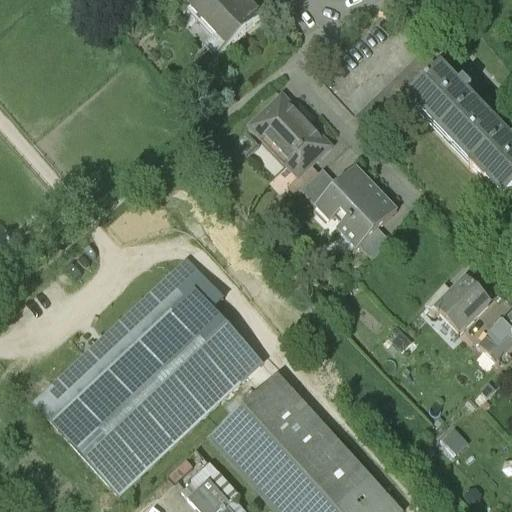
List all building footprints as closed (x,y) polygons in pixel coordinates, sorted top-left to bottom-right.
[(180,0),(175,5),(182,14),(196,0),(180,0)] [(196,0),(182,14),(183,15),(190,9),(215,36),(207,43),(219,56),(263,15),(249,0),(196,0)] [(423,54),(353,120),(370,138),(406,103),(411,99),(439,71),(423,54)] [(511,142),(509,145),(464,98),(469,93),(462,85),(457,90),(439,71),(411,99),(473,165),(469,169),(484,184),(488,180),(506,199),(511,192),(511,142)] [(291,114),(281,102),(282,101),(281,100),(250,130),(263,144),(266,141),(288,164),(285,166),(298,180),(329,151),(292,113),(291,114)] [(378,195),(355,172),(336,189),(315,210),(316,211),(320,207),(334,221),(340,215),(347,222),(336,232),(356,253),(377,233),(396,215),(395,213),(394,214),(377,196),(378,195)] [(322,174),(301,195),(315,210),(336,189),(322,174)] [(377,233),(359,250),(372,263),(387,244),(377,233)] [(211,315),(175,275),(33,405),(118,498),(260,369),(219,324),(231,314),(223,304),(211,315)] [(453,298),(435,315),(437,316),(457,337),(488,307),(467,284),(453,298)] [(444,289),(424,310),(433,320),(437,316),(435,315),(453,298),(444,289)] [(511,320),(479,352),(496,369),(511,353),(511,320)] [(315,429),(302,416),(304,414),(303,413),(301,415),(288,400),(290,399),(289,397),(287,399),(276,387),(278,385),(274,381),(269,385),(270,386),(259,396),(258,395),(255,398),(256,399),(243,411),(242,409),(240,412),(241,413),(228,425),(226,424),(224,426),(225,428),(213,438),(212,437),(207,442),(211,446),(213,444),(224,456),(223,458),(224,459),(225,458),(238,472),(236,474),(237,475),(239,473),(252,487),(250,489),(251,490),(253,488),(266,502),(264,504),(265,505),(267,503),(274,511),(389,511),(372,492),(374,490),(373,489),(371,491),(358,476),(359,474),(358,473),(356,475),(344,461),(346,459),(344,458),(343,460),(330,446),(332,444),(331,443),(329,445),(316,431),(318,429),(317,428),(315,429)] [(228,507),(208,485),(200,493),(193,485),(181,496),(188,503),(187,504),(194,511),(227,511),(225,510),(228,507)]
